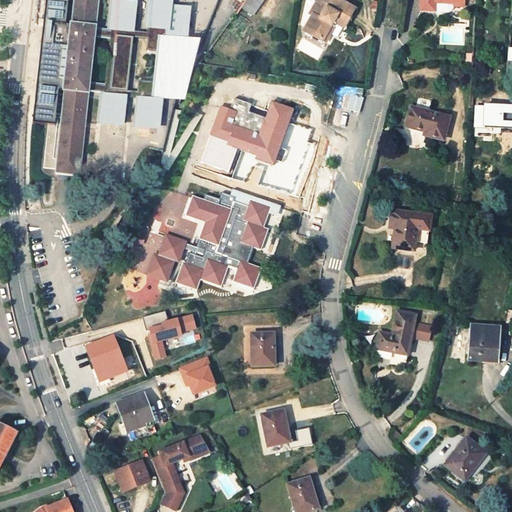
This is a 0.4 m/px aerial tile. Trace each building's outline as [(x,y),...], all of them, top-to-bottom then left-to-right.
[(37,79),(33,124),(49,126),(44,169),(56,170),(56,174),(79,177),(80,168),(88,92),(105,94),(101,125),(120,127),(124,98),(140,100),(136,129),(156,131),(159,102),(163,103),(164,96),(156,95),(157,84),(138,82),(137,93),(127,92),(133,39),(147,41),(146,52),(160,54),(165,54),(166,43),(170,44),(170,37),(184,39),(187,10),(169,8),(170,1),(156,0),(150,0),(146,34),(131,32),(134,3),(115,1),(111,32),(95,31),(98,0),(74,0),(72,25),(65,25),(67,0),(45,0),(41,45),(55,47),(52,81),(37,79)] [(244,0),(240,7),(252,16),(264,0),(244,0)] [(355,9),(338,0),(317,0),(308,16),(311,17),(303,31),(326,44),(332,35),(328,33),(333,23),(344,29),(355,9)] [(421,0),(421,10),(434,11),(435,3),(455,4),(464,4),(463,0),(421,0)] [(235,14),(248,22),(252,16),(240,7),(235,14)] [(328,33),(332,35),(337,25),(333,23),(328,33)] [(55,47),(41,45),(37,79),(52,81),(55,47)] [(165,54),(160,54),(157,84),(156,95),(164,96),(176,98),(181,98),(182,90),(185,57),(165,54)] [(290,121),(294,111),(272,103),(267,120),(249,113),(251,106),(234,100),(230,111),(221,108),(211,137),(237,146),(236,149),(257,157),(256,160),(273,166),(278,154),(274,153),(280,135),(286,119),(290,121)] [(449,118),(411,108),(406,127),(425,132),(424,136),(443,141),(449,118)] [(284,136),(290,121),(286,119),(280,135),(284,136)] [(274,153),(278,154),(284,136),(280,135),(274,153)] [(263,229),(270,209),(250,202),(248,207),(234,202),(235,198),(222,193),(219,200),(206,196),(203,201),(193,198),(187,217),(206,223),(197,247),(206,250),(203,258),(190,253),(186,265),(183,264),(177,283),(196,290),(200,280),(221,287),(228,267),(238,271),(234,282),(253,289),(260,269),(248,264),(253,247),(260,250),(267,230),(263,229)] [(419,211),(392,208),(390,223),(396,224),(395,229),(392,249),(414,251),(416,238),(417,225),(426,226),(428,212),(419,211)] [(426,226),(417,225),(416,238),(424,239),(426,226)] [(186,243),(166,235),(158,257),(175,262),(175,261),(179,263),(186,243)] [(175,262),(154,255),(147,275),(167,283),(175,262)] [(165,312),(143,317),(154,361),(168,358),(163,340),(198,331),(193,313),(168,320),(165,312)] [(407,356),(416,316),(397,312),(392,336),(380,333),(377,345),(396,350),(396,353),(407,356)] [(421,323),(419,339),(431,341),(433,324),(421,323)] [(499,329),(471,327),(468,360),(497,363),(499,329)] [(272,334),(251,335),(252,367),(278,366),(278,356),(275,356),(274,347),(273,347),(272,334)] [(87,351),(99,383),(127,373),(113,337),(88,347),(90,351),(87,351)] [(215,387),(207,369),(210,368),(206,359),(180,369),(183,378),(186,377),(189,386),(193,395),(215,387)] [(145,421),(152,419),(143,395),(116,404),(126,431),(134,428),(146,423),(145,421)] [(282,411),(260,416),(267,448),(293,443),(291,433),(288,433),(286,423),(285,424),(282,411)] [(136,431),(154,424),(152,419),(145,421),(146,423),(134,428),(136,431)] [(0,464),(16,433),(0,424),(0,464)] [(160,456),(151,460),(164,493),(159,505),(175,511),(183,494),(179,484),(172,487),(168,478),(175,475),(171,464),(187,458),(189,461),(209,453),(199,437),(159,452),(160,456)] [(486,454),(465,438),(444,465),(464,481),(486,454)] [(142,462),(114,473),(123,493),(150,483),(142,462)] [(179,484),(175,475),(168,478),(172,487),(179,484)] [(308,479),(287,485),(295,511),(311,511),(321,509),(318,499),(315,500),(313,491),(312,491),(308,479)] [(31,511),(75,511),(69,497),(31,511)]
